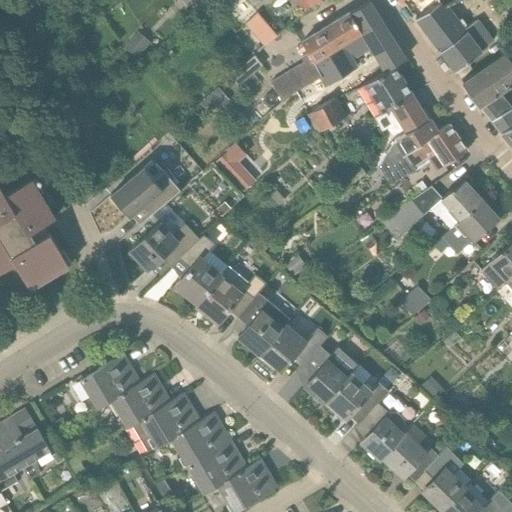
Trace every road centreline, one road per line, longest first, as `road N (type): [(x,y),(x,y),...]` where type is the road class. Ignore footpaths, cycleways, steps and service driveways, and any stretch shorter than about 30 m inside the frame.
road 1 (residential): [(0,377),(100,323),(155,324),(335,472)]
road 2 (residential): [(511,169),(382,0)]
